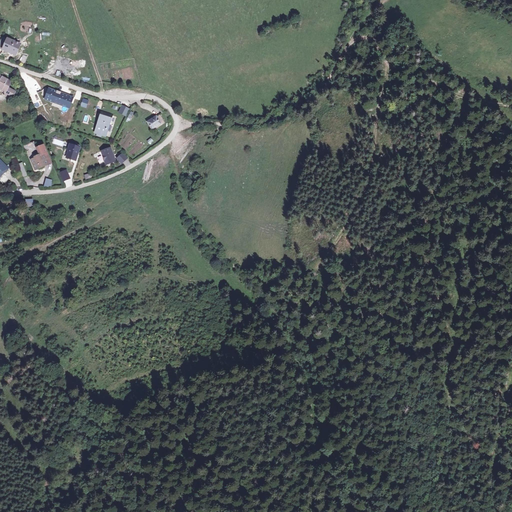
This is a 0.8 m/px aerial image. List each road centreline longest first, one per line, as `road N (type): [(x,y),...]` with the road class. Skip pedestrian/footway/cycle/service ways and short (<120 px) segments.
road 1 (track): [(351,42),(374,40),(388,69),(361,203),(319,264)]
road 2 (track): [(176,124),(255,122),(298,107),(328,84),(385,0)]
road 3 (residential): [(0,194),(67,189),(115,174),(154,151),(176,124)]
road 4 (residential): [(0,62),(103,96),(159,100),(176,124)]
road 5 (track): [(148,168),(103,215),(0,272)]
road 6 (track): [(148,168),(59,226),(0,249)]
road 7 (track): [(174,131),(177,181),(192,224),(214,257),(235,270)]
road 8 (track): [(511,102),(471,100),(388,69)]
